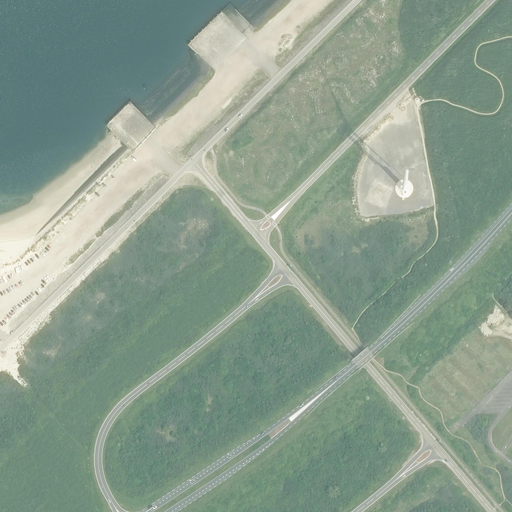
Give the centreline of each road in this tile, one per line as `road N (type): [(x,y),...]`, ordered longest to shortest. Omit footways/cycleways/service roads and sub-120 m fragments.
road 1 (unclassified): [(255,233),(490,0)]
road 2 (primary): [(112,502),(97,466),(110,418),(251,301)]
road 3 (unclassified): [(0,348),(193,161)]
road 4 (primary): [(319,394),(511,212)]
road 5 (unclassified): [(193,161),(356,0)]
road 6 (unclassified): [(433,442),(290,275)]
road 7 (primary): [(319,394),(156,506)]
road 8 (primary): [(166,511),(273,438),(319,394)]
